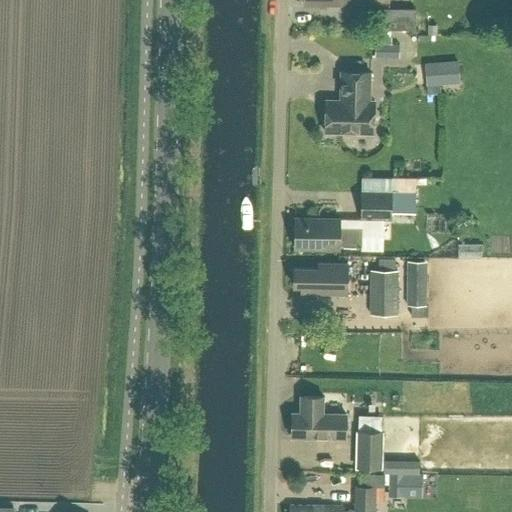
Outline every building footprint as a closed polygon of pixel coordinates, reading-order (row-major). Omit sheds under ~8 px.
[(413,28),(414,8),(375,7),(374,28),(413,28)] [(397,56),(397,43),(390,43),(390,35),(373,35),(373,56),(397,56)] [(458,63),(437,64),(438,82),(459,80),(458,63)] [(369,99),(369,71),(340,71),(340,90),(344,90),(343,99),(325,99),(325,132),(373,132),(374,99),(369,99)] [(415,212),(415,192),(361,191),(361,218),(391,219),(391,212),(415,212)] [(361,246),(362,229),(340,229),(340,219),(295,218),(295,248),(339,248),(339,245),(361,246)] [(424,305),(425,260),(406,260),(405,304),(424,305)] [(347,292),(347,263),(318,263),(318,268),(294,267),(294,286),(301,286),(301,292),(347,292)] [(368,315),(396,315),(396,271),(368,271),(368,315)] [(323,413),(323,396),(301,396),(300,412),(292,412),(291,436),(345,438),(346,413),(323,413)] [(381,468),(382,430),(355,430),(354,467),(381,468)] [(389,476),(389,498),(422,499),(422,476),(389,476)] [(371,511),(372,489),(353,488),(352,511),(342,511),(342,506),(289,505),(288,511),(371,511)]
